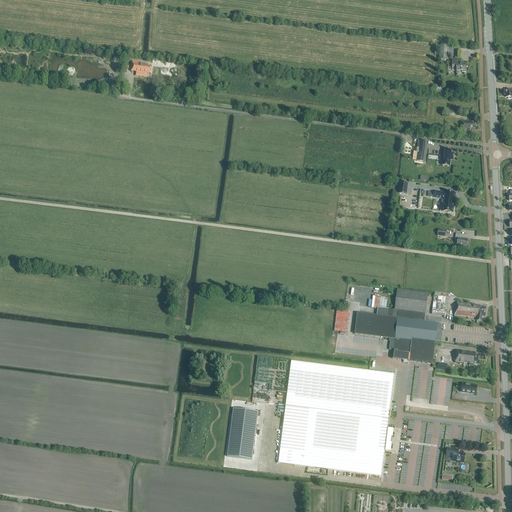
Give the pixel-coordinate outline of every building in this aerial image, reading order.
[(447,60),(449,46),(439,45),(439,48),(440,48),(439,59),(447,60)] [(465,68),(465,65),(459,65),(459,60),(452,60),(452,70),(456,70),(456,72),(462,71),(462,73),(466,72),(466,68),(465,68)] [(131,71),(150,74),(151,66),(147,66),(148,64),(132,61),(131,71)] [(511,90),(504,91),(504,92),(503,93),(503,94),(504,95),(504,96),(506,96),(506,98),(508,98),(508,99),(511,98),(511,90)] [(470,129),(476,129),(476,122),(470,123),(470,122),(460,122),(461,131),(470,130),(470,129)] [(424,162),(426,142),(419,141),(416,161),(424,162)] [(451,151),(443,150),(441,166),(449,167),(450,161),(453,161),(454,154),(451,154),(451,151)] [(399,182),(398,194),(406,195),(408,184),(399,182)] [(440,193),(436,193),(435,198),(439,199),(444,199),(443,212),(452,213),(455,194),(447,193),(445,193),(445,194),(440,193)] [(467,246),(467,240),(463,239),(464,235),(456,234),(455,241),(458,241),(457,245),(467,246)] [(442,325),(437,325),(437,324),(424,322),(424,314),(425,314),(428,294),(397,290),(396,299),(395,311),(388,310),(387,317),(357,314),(354,335),(388,339),(391,339),(389,351),(393,351),(392,360),(410,362),(433,364),(435,343),(435,341),(441,341),(442,332),(441,332),(442,325)] [(444,316),(446,305),(437,303),(438,297),(434,296),(432,314),(444,316)] [(485,317),(486,308),(481,307),(481,306),(480,306),(457,303),(456,307),(455,306),(454,315),(477,318),(477,321),(481,322),(482,317),(485,317)] [(347,334),(350,310),(338,308),(335,332),(347,334)] [(479,365),(480,355),(475,354),(475,353),(456,350),(455,363),(464,365),(464,363),(469,364),(469,365),(473,366),(474,364),(479,365)] [(292,361),(279,464),(330,470),(382,477),(385,450),(387,438),(388,428),(389,419),(395,375),(369,371),(360,370),(330,366),(306,363),(292,361)] [(476,394),(477,386),(462,384),(462,385),(462,388),(461,392),(476,394)] [(258,412),(233,409),(227,457),(252,460),(258,412)] [(464,463),(465,454),(458,453),(459,450),(448,449),(447,457),(454,458),(453,462),(464,463)]
